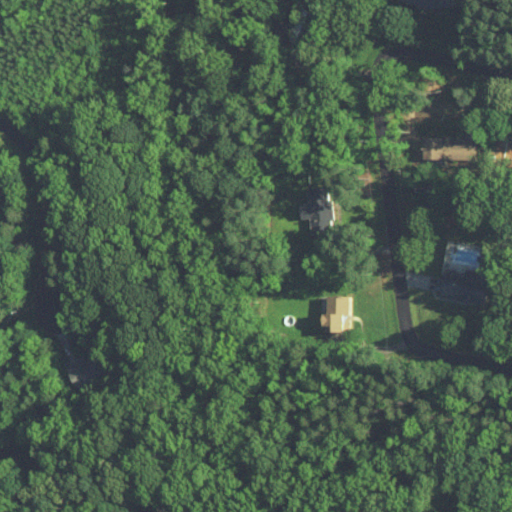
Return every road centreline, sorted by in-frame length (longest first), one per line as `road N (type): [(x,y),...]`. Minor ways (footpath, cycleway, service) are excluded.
road 1 (residential): [(511,368),(435,351),(417,335),(405,309),(375,101),(387,59),(410,56),(511,76)]
road 2 (residential): [(46,324),(47,189),(31,152),(0,124)]
